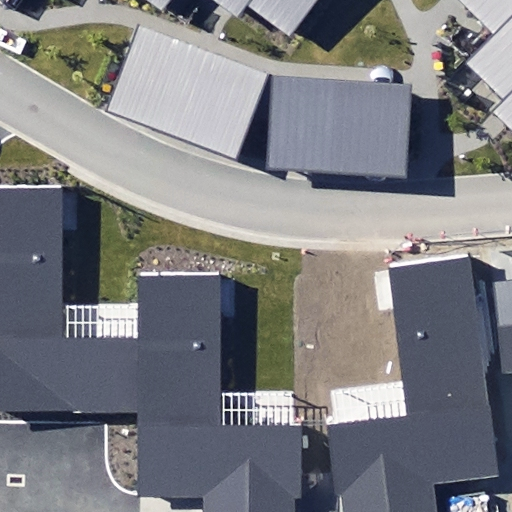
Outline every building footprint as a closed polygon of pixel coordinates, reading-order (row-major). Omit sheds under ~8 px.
[(210,0),(224,10),(233,17),(246,0),(249,0),(291,32),(315,0),(210,0)] [(511,0),(457,0),(492,34),(511,14),(511,0)] [(511,14),(492,34),(463,64),(498,98),(487,110),(498,121),(511,134),(511,14)] [(106,111),(237,158),(268,72),(137,25),(106,111)] [(273,78),(269,168),(410,175),(414,84),(273,78)] [(0,416),(137,416),(137,342),(58,342),(58,304),(58,191),(0,190),(0,416)] [(490,379),(479,287),(475,256),(391,266),(392,270),(396,307),(405,380),(409,415),(336,424),(326,425),(334,491),(342,490),(344,511),(442,511),(440,492),(503,484),(490,379)] [(137,304),(137,342),(137,416),(135,499),(203,500),(202,511),(294,511),(295,498),(301,498),(302,427),(293,426),(220,426),(220,392),(221,316),(221,275),(138,274),(137,304)] [(511,282),(479,287),(490,379),(511,376),(511,282)]
